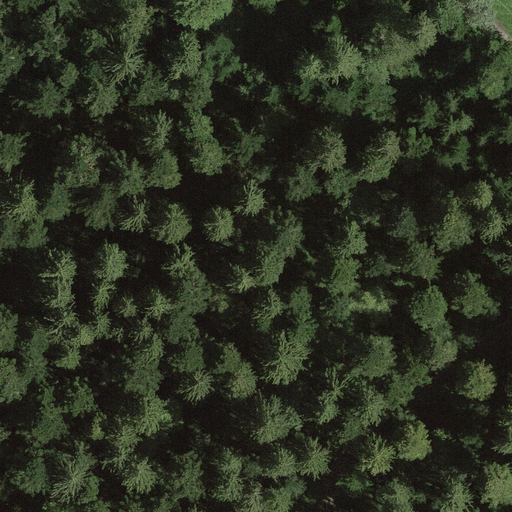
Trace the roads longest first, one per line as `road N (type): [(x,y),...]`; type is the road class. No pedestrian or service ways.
road 1 (track): [(99,0),(315,259),(333,305),(359,444)]
road 2 (track): [(326,511),(386,408),(511,335)]
road 3 (track): [(0,435),(111,511)]
